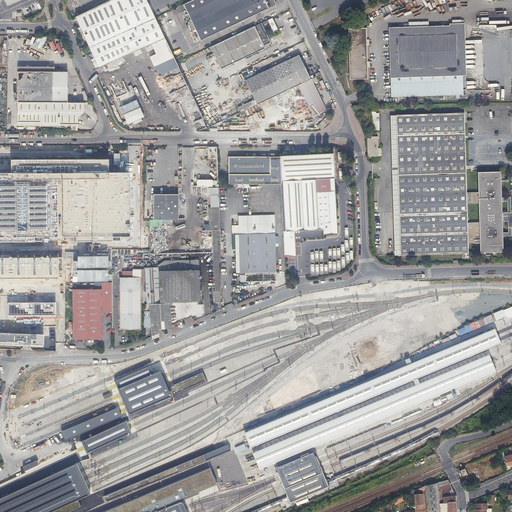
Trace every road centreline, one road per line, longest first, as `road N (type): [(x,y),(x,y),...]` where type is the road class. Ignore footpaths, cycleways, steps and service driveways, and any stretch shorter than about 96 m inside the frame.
road 1 (unclassified): [(0,358),(134,354),(369,271)]
road 2 (unknown): [(150,129),(129,75),(143,60),(184,140),(191,224)]
road 3 (unclassified): [(348,132),(129,141)]
road 4 (unknown): [(228,318),(228,215),(244,203),(275,204)]
road 5 (unclassified): [(293,0),(348,132)]
road 6 (unclassified): [(369,271),(511,270)]
road 7 (unclassified): [(369,271),(359,155),(348,132)]
road 8 (unclassified): [(63,24),(111,126),(129,141)]
road 9 (unclassified): [(129,141),(0,140)]
road 10 (residential): [(511,423),(442,449),(462,499)]
road 11 (unknown): [(183,28),(198,44),(293,0)]
